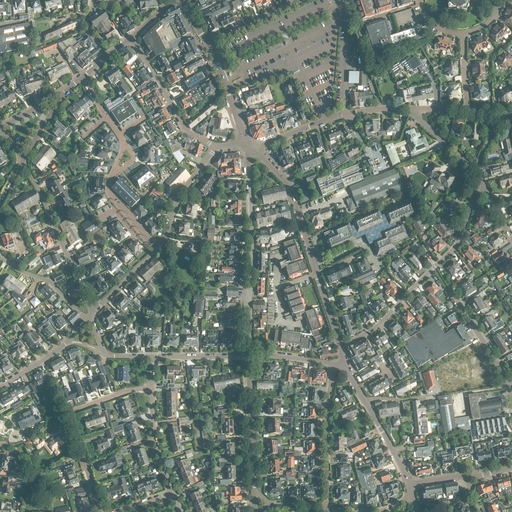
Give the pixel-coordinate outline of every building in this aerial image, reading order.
[(32,9),(33,9),(34,11),(41,10),(40,7),(41,7),(38,0),(35,0),(30,1),(32,9)] [(56,16),(56,13),(52,0),(43,0),(46,10),(52,8),(54,17),(56,16)] [(60,0),(52,0),(56,13),(58,13),(57,7),(62,6),(60,0)] [(122,0),(124,3),(125,4),(133,3),(133,4),(135,4),(137,3),(137,10),(141,9),(141,13),(146,12),(146,10),(147,10),(146,0),(122,0)] [(146,0),(147,10),(157,8),(157,2),(158,1),(159,0),(146,0)] [(206,0),(197,5),(200,11),(202,10),(216,2),(214,0),(206,0)] [(227,1),(231,10),(232,12),(237,10),(237,8),(241,6),(238,0),(234,0),(232,1),(230,0),(229,0),(227,1)] [(354,0),(358,9),(362,20),(365,19),(368,18),(383,13),(391,11),(391,10),(397,9),(396,0),(354,0)] [(396,0),(397,9),(408,6),(408,0),(396,0)] [(447,0),(448,10),(454,10),(455,10),(457,10),(459,10),(461,11),(466,12),(470,0),(447,0)] [(17,14),(17,11),(25,10),(24,1),(19,2),(15,2),(16,5),(13,6),(14,14),(17,14)] [(208,10),(203,13),(207,21),(216,17),(229,11),(231,10),(227,1),(225,2),(221,4),(220,5),(208,10)] [(9,4),(3,5),(3,13),(6,13),(7,16),(11,15),(11,7),(10,7),(9,4)] [(167,14),(163,17),(165,22),(170,20),(181,15),(177,7),(166,13),(167,14)] [(413,9),(389,17),(390,22),(414,14),(416,18),(419,16),(418,12),(414,13),(413,9)] [(108,19),(103,11),(92,18),(90,20),(89,20),(95,28),(96,28),(104,39),(106,38),(109,42),(111,41),(112,41),(118,37),(106,20),(108,19)] [(119,23),(122,28),(119,30),(123,37),(124,36),(126,34),(127,35),(134,30),(133,28),(136,26),(128,12),(123,16),(121,12),(118,13),(120,16),(115,20),(115,21),(116,23),(117,24),(119,23)] [(511,15),(505,12),(503,16),(506,19),(505,22),(511,25),(511,15)] [(229,15),(225,17),(226,18),(229,25),(235,22),(235,20),(234,19),(232,16),(232,15),(231,16),(229,16),(229,15)] [(175,19),(178,25),(184,22),(181,16),(175,19)] [(225,16),(218,19),(219,21),(220,21),(221,24),(219,25),(221,28),(223,27),(223,28),(229,25),(226,18),(225,17),(225,16)] [(216,17),(207,21),(209,27),(211,31),(212,33),(219,30),(219,29),(220,29),(218,25),(217,23),(218,22),(216,17)] [(79,19),(60,28),(62,33),(81,25),(79,19)] [(145,39),(140,42),(147,55),(150,53),(153,59),(172,49),(173,51),(182,46),(181,45),(184,44),(184,43),(193,39),(190,34),(190,33),(183,36),(178,25),(175,19),(166,24),(163,20),(161,22),(159,20),(143,36),(145,39)] [(364,29),(365,31),(373,54),(374,55),(394,49),(394,47),(419,39),(417,33),(426,26),(422,21),(415,28),(390,35),(386,21),(384,20),(366,26),(365,29),(364,29)] [(183,36),(190,33),(186,25),(184,22),(178,25),(183,36)] [(0,29),(0,41),(31,35),(29,23),(0,29)] [(501,26),(497,25),(494,28),(504,37),(507,34),(509,35),(511,33),(509,30),(503,24),(501,26)] [(45,41),(62,33),(60,28),(42,36),(45,41)] [(500,40),(504,37),(494,28),(491,31),(493,34),(490,37),(496,43),(499,44),(501,43),(500,40)] [(31,40),(31,35),(0,41),(0,51),(1,54),(32,47),(31,40)] [(71,36),(56,42),(58,48),(64,54),(72,47),(72,46),(77,42),(72,37),(71,36)] [(89,54),(94,60),(102,54),(88,37),(81,42),(84,47),(87,44),(91,49),(88,51),(87,51),(89,54)] [(438,48),(443,49),(446,38),(442,37),(440,40),(437,38),(434,46),(434,50),(436,50),(438,48)] [(488,38),(485,39),(483,37),(478,38),(483,50),(487,48),(489,51),(491,50),(491,46),(488,38)] [(451,39),(446,38),(443,49),(447,51),(447,54),(449,55),(451,53),(454,44),(451,43),(451,39)] [(479,51),(483,50),(478,38),(474,40),(474,43),(471,44),(474,52),(476,55),(479,54),(479,51)] [(175,54),(195,44),(196,44),(193,39),(184,43),(184,44),(181,45),(182,46),(173,51),(175,54)] [(42,47),(44,53),(55,48),(55,49),(58,48),(56,42),(46,46),(46,45),(42,47)] [(72,46),(72,47),(87,66),(93,61),(88,55),(89,54),(87,51),(88,51),(87,50),(82,54),(78,50),(80,48),(78,46),(80,45),(77,42),(72,46)] [(195,44),(175,54),(177,59),(179,58),(197,50),(195,44)] [(25,56),(28,56),(28,58),(36,56),(35,54),(43,52),(41,47),(34,49),(27,50),(23,51),(25,56)] [(64,54),(64,55),(69,63),(75,58),(83,69),(87,66),(72,47),(64,54)] [(126,64),(128,67),(123,70),(128,77),(133,73),(129,67),(129,66),(131,68),(133,66),(135,64),(134,62),(135,61),(136,60),(139,65),(142,64),(139,58),(137,59),(135,56),(136,56),(128,48),(123,52),(124,53),(119,57),(126,64)] [(184,65),(186,64),(201,56),(197,50),(179,58),(183,65),(184,65)] [(502,58),(500,58),(496,63),(499,69),(506,70),(510,65),(509,63),(511,59),(505,54),(502,58)] [(156,61),(160,67),(168,62),(166,59),(165,59),(164,56),(156,61)] [(184,76),(186,79),(198,71),(197,69),(204,65),(203,63),(201,59),(202,58),(201,57),(180,69),(184,76)] [(394,65),(390,68),(395,76),(398,74),(398,73),(401,71),(398,67),(401,64),(403,67),(404,66),(407,70),(410,68),(413,71),(418,68),(421,73),(424,72),(425,74),(428,71),(425,66),(426,65),(424,62),(427,61),(425,59),(421,61),(421,60),(418,61),(416,57),(411,60),(410,57),(400,64),(399,63),(394,66),(394,65)] [(160,70),(161,71),(163,74),(171,69),(170,67),(172,66),(175,72),(182,68),(178,61),(171,65),(169,66),(170,65),(168,62),(160,67),(159,67),(159,68),(159,69),(160,70)] [(446,62),(447,67),(445,68),(445,74),(451,77),(457,74),(457,68),(455,67),(455,62),(446,62)] [(471,68),(472,72),(485,71),(484,66),(486,66),(486,62),(484,62),(475,62),(475,66),(471,68)] [(64,63),(56,68),(60,77),(69,72),(64,63)] [(56,79),(60,77),(56,68),(52,70),(51,67),(45,70),(46,73),(51,82),(57,80),(56,79)] [(112,85),(120,97),(122,99),(129,95),(131,93),(121,78),(122,78),(115,68),(105,75),(111,85),(112,85)] [(183,80),(180,82),(187,93),(189,92),(190,91),(211,79),(205,68),(198,71),(186,79),(183,80)] [(135,76),(134,76),(137,80),(137,81),(138,80),(145,76),(143,72),(142,73),(141,71),(134,75),(135,76)] [(476,77),(476,80),(476,81),(485,80),(487,79),(487,76),(485,75),(485,71),(472,72),(472,76),(476,77)] [(8,73),(4,75),(8,84),(10,83),(11,82),(13,81),(8,73)] [(37,74),(38,77),(39,80),(42,88),(46,87),(42,76),(41,77),(40,73),(37,74)] [(166,80),(167,83),(172,80),(180,76),(180,75),(179,73),(175,76),(174,74),(165,79),(166,80)] [(349,73),(349,85),(358,85),(358,87),(365,87),(366,73),(358,73),(349,73)] [(30,89),(31,92),(42,88),(39,80),(38,77),(33,79),(32,75),(28,77),(29,80),(28,80),(26,81),(26,82),(28,89),(29,89),(30,89)] [(145,76),(137,81),(142,89),(146,86),(144,84),(147,82),(146,80),(147,80),(145,76)] [(178,82),(182,80),(180,76),(172,80),(167,83),(170,87),(178,82)] [(407,82),(406,78),(395,82),(397,86),(407,82)] [(211,79),(190,91),(193,97),(196,95),(214,86),(212,82),(213,81),(212,79),(211,79)] [(20,95),(23,94),(24,97),(32,94),(31,92),(30,89),(29,89),(28,89),(26,82),(26,81),(19,83),(21,91),(18,92),(19,94),(20,94),(20,95)] [(147,87),(150,93),(158,88),(155,83),(150,86),(148,87),(147,86),(147,87)] [(475,91),(474,93),(475,99),(481,101),(487,97),(486,93),(486,91),(484,90),(483,86),(488,85),(487,83),(484,83),(478,84),(479,86),(475,86),(475,90),(475,91)] [(290,103),(296,101),(291,84),(284,86),(286,95),(288,94),(290,103)] [(244,94),(248,107),(257,104),(259,109),(265,107),(274,103),(273,100),(268,85),(260,87),(253,89),(250,90),(250,92),(244,94)] [(457,85),(444,87),(445,91),(448,91),(449,97),(450,96),(450,97),(451,97),(452,98),(458,97),(457,96),(461,95),(460,89),(457,89),(457,85)] [(5,86),(2,88),(4,92),(10,103),(16,100),(12,93),(9,94),(7,92),(8,91),(5,86)] [(196,95),(200,103),(210,97),(214,95),(215,95),(219,93),(217,90),(217,91),(214,86),(196,95)] [(411,96),(412,102),(434,97),(431,86),(417,89),(418,94),(411,96)] [(137,97),(141,95),(142,97),(150,93),(147,87),(143,89),(139,91),(138,92),(136,93),(135,94),(136,96),(137,97)] [(400,93),(398,93),(400,102),(401,101),(402,104),(412,102),(411,96),(409,88),(406,89),(405,91),(406,91),(403,92),(402,91),(400,92),(400,93)] [(498,94),(499,101),(505,104),(510,101),(509,99),(511,97),(511,93),(509,89),(505,92),(503,91),(498,94)] [(148,106),(151,104),(156,102),(161,98),(157,91),(152,95),(153,97),(146,102),(148,106)] [(0,94),(0,96),(0,97),(5,106),(10,103),(4,92),(0,94)] [(358,97),(361,97),(362,102),(373,101),(372,92),(350,95),(351,101),(359,101),(358,97)] [(88,95),(77,103),(81,107),(82,107),(88,114),(90,112),(88,109),(90,108),(95,104),(88,95)] [(129,95),(122,99),(120,97),(111,103),(108,99),(107,99),(105,96),(101,99),(102,102),(102,103),(109,113),(111,112),(128,101),(131,99),(129,95)] [(184,98),(178,101),(181,106),(193,98),(192,96),(190,97),(189,97),(188,95),(184,98)] [(193,98),(181,106),(183,110),(189,107),(188,104),(191,103),(193,107),(200,103),(196,95),(193,97),(194,98),(193,98)] [(351,101),(352,108),(360,107),(359,103),(362,102),(361,97),(358,97),(359,101),(351,101)] [(156,102),(151,104),(154,109),(159,107),(160,109),(165,105),(161,98),(156,102)] [(128,101),(111,112),(117,122),(115,123),(117,126),(119,124),(119,125),(137,114),(128,101)] [(86,119),(87,118),(90,115),(88,114),(82,107),(81,107),(77,103),(76,104),(75,103),(68,110),(77,121),(83,115),(86,119)] [(204,119),(217,108),(213,103),(200,114),(204,119)] [(265,107),(267,113),(271,112),(272,113),(277,112),(276,111),(277,111),(275,106),(274,103),(265,107)] [(159,116),(161,119),(168,114),(165,109),(154,115),(155,118),(159,116)] [(281,111),(283,116),(284,119),(288,128),(292,126),(292,125),(293,124),(290,118),(289,119),(289,117),(288,114),(287,114),(285,109),(284,109),(281,111)] [(246,115),(247,121),(265,115),(264,114),(263,110),(259,111),(259,110),(255,111),(255,112),(254,112),(255,112),(246,115)] [(247,121),(249,126),(251,125),(268,120),(269,121),(271,120),(273,119),(274,119),(273,118),(272,113),(271,112),(267,113),(264,114),(265,115),(247,121)] [(213,126),(212,135),(227,138),(228,130),(225,129),(226,121),(221,120),(222,114),(216,113),(216,119),(211,118),(209,127),(212,127),(213,126)] [(160,126),(171,120),(168,114),(161,119),(162,121),(158,123),(160,126)] [(191,129),(204,119),(200,114),(187,124),(191,129)] [(284,129),(288,128),(284,119),(281,121),(281,122),(279,123),(282,129),(283,128),(284,129)] [(195,131),(196,132),(203,136),(203,135),(204,136),(206,134),(204,133),(205,131),(203,130),(204,129),(209,125),(205,121),(200,125),(198,127),(198,128),(197,129),(196,128),(195,131)] [(387,130),(383,130),(383,136),(386,136),(386,133),(386,134),(390,134),(390,133),(392,133),(393,123),(391,122),(391,121),(387,121),(387,130)] [(68,127),(66,130),(58,122),(54,126),(55,127),(51,132),(58,138),(58,137),(60,140),(63,136),(66,139),(72,132),(68,127)] [(453,122),(452,131),(452,133),(460,135),(460,132),(461,132),(462,130),(462,128),(463,125),(463,124),(453,122)] [(163,133),(167,140),(169,138),(168,136),(171,135),(176,132),(177,131),(175,127),(174,128),(171,123),(166,126),(168,130),(166,132),(163,133)] [(366,134),(372,133),(371,123),(363,124),(364,129),(365,129),(366,134)] [(373,123),(371,123),(372,133),(378,133),(378,136),(383,136),(383,130),(378,130),(378,123),(373,123)] [(78,130),(73,125),(69,128),(74,134),(78,130)] [(265,125),(250,129),(252,135),(266,131),(265,125)] [(463,125),(462,128),(467,130),(471,130),(470,139),(470,140),(477,140),(478,126),(471,126),(471,127),(468,126),(466,126),(463,125)] [(339,131),(341,136),(341,137),(345,136),(346,138),(351,135),(346,127),(342,130),(339,131)] [(135,139),(136,140),(144,135),(143,134),(139,128),(135,131),(136,132),(132,135),(133,136),(132,136),(134,139),(135,139)] [(257,139),(257,140),(266,137),(266,136),(273,134),(271,130),(267,132),(266,131),(252,135),(253,138),(255,138),(257,139)] [(101,136),(102,136),(103,137),(112,143),(112,142),(113,140),(115,138),(113,136),(113,135),(109,133),(109,134),(105,131),(101,136)] [(413,131),(412,132),(412,131),(411,132),(412,132),(408,133),(407,133),(407,134),(406,134),(409,140),(392,147),(392,145),(386,147),(393,166),(400,164),(394,149),(410,143),(413,152),(411,153),(413,159),(426,154),(424,149),(427,147),(427,146),(427,145),(427,146),(425,141),(425,140),(425,141),(424,138),(420,140),(419,137),(420,137),(419,134),(415,135),(413,131)] [(330,152),(339,147),(338,144),(332,147),(331,145),(332,145),(331,142),(336,140),(336,138),(335,138),(333,132),(327,134),(330,142),(326,143),(327,146),(329,152),(330,152)] [(146,133),(143,134),(144,135),(136,140),(136,141),(136,142),(139,147),(150,140),(146,133)] [(110,149),(112,146),(113,144),(112,142),(112,143),(103,137),(100,142),(103,144),(102,145),(106,147),(107,147),(110,149)] [(316,150),(317,153),(321,152),(321,151),(324,149),(323,148),(320,137),(314,140),(316,145),(314,145),(316,150)] [(55,140),(51,144),(59,151),(62,146),(55,140)] [(502,142),(505,155),(504,155),(505,161),(509,161),(511,159),(511,152),(509,140),(502,142)] [(307,142),(302,144),(305,150),(307,149),(309,153),(311,152),(313,156),(316,155),(313,147),(310,148),(307,142)] [(168,148),(171,153),(172,154),(179,151),(182,150),(182,149),(180,143),(179,143),(176,144),(174,145),(169,148),(168,148)] [(187,143),(185,149),(195,151),(196,146),(187,143)] [(301,155),(298,156),(300,161),(303,160),(301,156),(303,155),(302,152),(305,150),(302,144),(297,146),(301,155)] [(197,145),(196,146),(195,151),(194,156),(200,157),(202,147),(197,145)] [(45,147),(38,155),(48,164),(56,154),(48,147),(45,147)] [(144,156),(144,157),(156,157),(158,157),(158,150),(153,150),(153,147),(147,147),(147,149),(144,149),(144,154),(144,156)] [(359,153),(355,147),(346,151),(350,158),(359,153)] [(105,159),(106,158),(109,159),(111,152),(100,149),(96,148),(94,155),(98,156),(98,157),(105,159)] [(278,154),(277,155),(277,156),(277,157),(280,163),(281,163),(293,158),(295,157),(294,154),(291,148),(288,150),(278,154)] [(179,151),(172,154),(173,155),(176,159),(179,164),(184,158),(179,151)] [(325,155),(323,156),(330,175),(338,171),(350,163),(344,153),(334,159),(333,159),(330,153),(329,152),(325,153),(325,155)] [(308,158),(312,168),(321,164),(317,154),(316,155),(313,156),(308,158)] [(46,167),(48,164),(38,155),(32,163),(41,172),(45,167),(46,167)] [(223,164),(221,164),(221,166),(239,164),(238,155),(228,156),(228,160),(223,161),(223,164)] [(221,164),(223,164),(223,161),(228,160),(228,156),(219,157),(219,158),(218,158),(213,165),(218,169),(221,164)] [(294,165),(293,163),(292,162),(294,161),(293,158),(281,163),(284,169),(294,165)] [(303,172),(312,168),(308,158),(303,160),(300,161),(298,162),(303,172)] [(367,167),(370,165),(372,171),(369,173),(371,177),(373,176),(378,174),(375,168),(376,168),(375,166),(372,160),(368,162),(367,161),(365,162),(367,167)] [(50,167),(53,170),(58,165),(55,162),(50,167)] [(107,171),(107,166),(105,166),(103,166),(103,163),(94,163),(94,164),(94,171),(94,172),(103,172),(103,173),(104,173),(104,172),(107,172),(107,171)] [(430,190),(434,185),(435,185),(442,175),(437,172),(440,168),(433,164),(426,175),(429,176),(429,178),(431,179),(433,179),(434,179),(431,184),(429,183),(425,189),(429,192),(430,190)] [(492,176),(506,172),(505,169),(509,169),(508,165),(500,167),(490,170),(492,176)] [(359,171),(357,166),(339,173),(338,172),(339,174),(332,176),(332,175),(331,175),(332,176),(328,177),(329,178),(321,181),(320,180),(316,181),(322,197),(326,195),(326,193),(334,190),(334,191),(337,190),(338,191),(338,190),(344,187),(344,188),(345,188),(344,187),(363,180),(361,175),(363,174),(361,170),(359,171)] [(58,176),(65,170),(63,167),(55,172),(58,176)] [(147,167),(142,171),(146,176),(151,172),(147,167)] [(190,176),(181,167),(174,175),(182,182),(183,181),(185,182),(190,176)] [(55,168),(54,169),(53,170),(47,174),(49,177),(57,171),(55,168)] [(403,180),(407,178),(403,169),(402,169),(401,168),(399,169),(399,170),(403,180)] [(224,178),(224,176),(232,175),(233,176),(234,175),(235,175),(240,174),(240,170),(221,172),(220,172),(217,172),(218,177),(219,178),(224,178)] [(396,170),(373,179),(381,199),(404,190),(396,170)] [(138,175),(137,176),(140,180),(146,176),(142,171),(141,172),(138,175)] [(146,176),(150,181),(155,176),(151,172),(146,176)] [(314,173),(305,177),(307,183),(317,179),(314,173)] [(445,177),(442,175),(435,185),(434,186),(432,189),(435,191),(437,188),(439,189),(442,184),(442,186),(444,187),(445,186),(448,188),(454,178),(448,173),(445,177)] [(174,191),(182,182),(174,175),(166,183),(174,191)] [(209,175),(205,180),(212,185),(216,180),(209,175)] [(507,188),(511,186),(511,175),(499,179),(501,187),(506,185),(507,188)] [(137,176),(131,180),(135,185),(140,180),(137,176)] [(146,176),(140,180),(144,185),(145,184),(149,181),(150,181),(146,176)] [(92,178),(92,185),(102,185),(102,184),(103,184),(103,178),(94,177),(94,178),(92,178)] [(49,188),(51,192),(61,187),(59,183),(62,182),(60,179),(47,186),(48,189),(49,188)] [(201,185),(208,190),(212,185),(205,180),(205,179),(201,185)] [(350,212),(358,209),(357,208),(381,199),(373,179),(349,188),(353,198),(346,201),(350,212)] [(135,185),(139,189),(144,185),(140,180),(135,185)] [(118,186),(122,190),(126,186),(122,182),(120,184),(118,186)] [(240,182),(228,182),(228,189),(233,189),(233,192),(239,193),(239,190),(240,190),(240,182)] [(102,186),(102,185),(92,185),(89,185),(89,192),(89,195),(94,196),(94,193),(97,193),(97,191),(102,191),(102,190),(103,190),(103,186),(102,186)] [(204,195),(208,190),(201,185),(197,190),(204,195)] [(114,190),(118,194),(122,190),(118,186),(116,188),(114,190)] [(122,190),(126,194),(130,190),(126,186),(122,190)] [(59,195),(60,198),(68,194),(66,191),(64,192),(61,187),(51,192),(53,195),(52,195),(53,198),(59,195)] [(283,187),(261,192),(264,204),(272,203),(273,202),(287,198),(283,187)] [(155,188),(152,192),(155,194),(161,197),(163,193),(155,188)] [(35,190),(11,203),(18,214),(26,210),(26,209),(41,199),(35,190)] [(118,194),(122,198),(126,194),(122,190),(118,194)] [(126,194),(130,198),(134,194),(130,190),(126,194)] [(58,206),(60,209),(70,204),(68,201),(71,199),(69,195),(68,195),(68,194),(60,198),(61,201),(56,204),(57,206),(58,206)] [(122,198),(126,202),(130,198),(126,194),(122,198)] [(130,198),(134,202),(136,200),(138,198),(134,194),(130,198)] [(144,204),(146,207),(148,204),(153,196),(150,194),(144,204)] [(104,206),(104,205),(103,203),(105,202),(106,202),(103,197),(100,199),(100,198),(97,200),(96,197),(93,199),(94,202),(93,202),(92,203),(94,206),(95,209),(96,210),(99,208),(104,206)] [(168,202),(156,197),(153,204),(165,208),(168,202)] [(126,202),(130,206),(132,204),(134,202),(130,198),(126,202)] [(395,224),(418,214),(412,200),(383,212),(384,215),(382,216),(378,209),(370,212),(371,214),(359,219),(359,217),(352,221),(354,226),(351,228),(349,224),(331,232),(332,235),(322,239),(325,245),(326,244),(330,251),(356,240),(365,236),(369,246),(373,244),(376,250),(374,250),(377,257),(395,249),(393,244),(408,238),(402,224),(396,226),(395,224)] [(231,205),(231,210),(241,210),(241,202),(235,202),(235,205),(233,205),(231,205)] [(72,208),(70,204),(60,209),(62,213),(61,213),(62,216),(76,209),(74,206),(72,208)] [(454,204),(446,205),(447,216),(454,216),(454,204)] [(280,208),(255,214),(256,221),(258,228),(267,226),(267,225),(272,224),(272,225),(278,223),(278,222),(279,222),(283,221),(283,222),(291,220),(288,206),(279,208),(280,208)] [(135,213),(137,215),(137,214),(139,216),(140,218),(143,216),(144,217),(146,214),(140,207),(135,211),(136,212),(135,213)] [(310,216),(309,217),(310,218),(311,219),(311,220),(330,213),(329,209),(319,212),(318,212),(309,215),(310,216)] [(425,213),(427,215),(426,215),(429,218),(434,214),(432,211),(431,211),(430,210),(425,213)] [(484,224),(489,222),(488,221),(487,218),(484,212),(481,211),(479,212),(477,218),(481,219),(484,224)] [(331,216),(330,213),(311,220),(311,221),(311,223),(312,223),(312,224),(322,220),(321,220),(331,216)] [(147,226),(148,227),(156,221),(156,220),(151,215),(147,218),(148,219),(144,222),(145,223),(144,223),(147,227),(147,226)] [(81,226),(89,237),(90,236),(100,230),(99,228),(94,221),(91,216),(89,218),(90,220),(81,226)] [(227,220),(227,225),(241,226),(241,217),(234,217),(234,220),(227,220)] [(421,218),(413,222),(420,234),(425,231),(421,224),(423,223),(421,218)] [(484,224),(481,219),(477,218),(475,225),(480,227),(482,228),(485,227),(484,224)] [(60,226),(66,236),(76,230),(70,220),(60,226)] [(156,226),(159,225),(156,221),(148,227),(149,229),(152,234),(159,230),(156,226)] [(440,222),(435,226),(444,237),(454,234),(451,228),(446,230),(440,222)] [(109,228),(114,235),(122,229),(123,229),(122,228),(121,227),(118,223),(117,223),(115,225),(114,224),(109,228)] [(30,228),(33,235),(42,231),(41,228),(42,228),(40,224),(30,228)] [(437,232),(436,233),(440,238),(443,236),(441,234),(438,231),(438,230),(435,226),(433,227),(437,232)] [(267,232),(257,232),(257,236),(256,236),(256,240),(257,240),(257,244),(266,244),(266,245),(277,244),(276,242),(285,239),(284,236),(285,235),(283,231),(282,231),(281,228),(272,231),(271,230),(267,230),(267,232)] [(126,234),(123,231),(122,230),(122,229),(114,235),(116,237),(115,238),(116,238),(118,241),(119,240),(120,242),(125,238),(123,236),(126,234)] [(76,230),(66,236),(72,246),(82,240),(76,230)] [(77,257),(79,261),(93,255),(92,253),(97,250),(95,245),(104,242),(102,230),(100,231),(91,238),(91,239),(94,245),(84,249),(86,252),(82,254),(83,254),(77,257)] [(39,242),(50,237),(49,233),(41,236),(40,233),(36,235),(39,242)] [(5,248),(6,248),(6,249),(8,249),(8,250),(16,247),(13,239),(12,234),(1,237),(5,248)] [(487,241),(489,240),(492,244),(500,239),(497,235),(493,238),(492,237),(489,239),(488,236),(485,238),(487,241)] [(42,246),(44,251),(54,246),(50,237),(39,242),(41,247),(42,246)] [(440,253),(443,250),(433,240),(431,238),(429,240),(431,241),(428,244),(435,251),(437,250),(439,252),(440,253)] [(435,238),(433,240),(443,250),(446,248),(445,246),(443,244),(444,243),(440,239),(438,241),(435,238)] [(491,251),(494,248),(495,249),(499,246),(498,246),(503,243),(500,239),(492,244),(488,247),(491,251)] [(184,254),(187,255),(189,256),(190,255),(192,256),(192,257),(193,257),(194,258),(195,257),(195,256),(196,257),(197,252),(196,251),(196,249),(202,250),(203,242),(195,240),(194,246),(189,245),(188,248),(185,247),(184,254)] [(295,240),(286,244),(283,244),(284,248),(286,248),(291,263),(302,260),(295,240)] [(129,248),(135,254),(138,251),(142,247),(139,245),(136,242),(133,244),(133,245),(131,243),(128,246),(130,248),(129,248)] [(418,249),(414,242),(409,247),(411,248),(412,247),(415,252),(418,249)] [(470,247),(467,250),(475,259),(478,263),(481,260),(478,256),(470,247)] [(121,258),(127,264),(130,262),(130,261),(129,260),(133,257),(133,256),(127,251),(128,251),(127,250),(125,249),(124,250),(121,253),(122,255),(123,256),(121,258)] [(466,256),(469,260),(467,261),(469,263),(466,266),(471,272),(472,271),(474,269),(471,265),(472,263),(471,262),(475,259),(467,250),(461,254),(464,258),(466,256)] [(498,261),(499,261),(501,263),(502,262),(509,258),(507,254),(505,255),(504,253),(498,257),(497,256),(492,259),(493,260),(492,260),(495,263),(498,261)] [(59,255),(46,261),(48,265),(61,259),(59,255)] [(79,261),(81,266),(86,263),(87,264),(91,263),(90,261),(94,259),(93,255),(79,261)] [(258,255),(258,263),(265,263),(265,261),(267,261),(267,259),(265,259),(265,255),(258,255)] [(413,256),(409,259),(419,271),(421,269),(420,267),(422,265),(415,258),(413,256)] [(30,268),(39,260),(40,260),(38,257),(28,265),(30,268)] [(395,262),(393,263),(409,280),(412,277),(408,272),(410,270),(407,266),(403,269),(400,265),(404,262),(399,257),(395,262)] [(499,268),(501,271),(511,265),(511,263),(511,260),(510,258),(509,258),(502,262),(504,265),(499,268)] [(48,265),(49,268),(55,266),(55,267),(62,264),(61,259),(48,265)] [(107,265),(106,266),(111,272),(120,264),(117,260),(116,261),(114,259),(110,262),(110,263),(108,260),(105,263),(107,265)] [(155,259),(147,266),(155,275),(163,267),(155,259)] [(359,275),(356,276),(359,282),(374,275),(372,270),(371,270),(367,261),(367,260),(355,266),(359,274),(359,275)] [(285,269),(286,272),(289,279),(308,272),(304,261),(289,267),(287,262),(285,262),(283,263),(281,264),(279,264),(281,270),(285,269)] [(455,262),(451,266),(458,275),(462,271),(461,269),(455,262)] [(265,267),(267,267),(267,266),(265,266),(265,263),(258,263),(258,272),(265,272),(265,267)] [(390,265),(396,272),(394,274),(396,276),(397,274),(405,283),(409,280),(393,263),(390,265)] [(90,267),(86,270),(87,272),(86,272),(89,278),(95,275),(94,274),(99,272),(96,266),(95,264),(90,266),(90,267)] [(351,275),(346,264),(336,268),(337,270),(340,279),(351,275)] [(462,268),(465,271),(468,274),(471,272),(466,266),(465,265),(462,268)] [(139,273),(146,282),(143,285),(145,286),(146,286),(151,282),(151,281),(151,279),(150,279),(155,275),(147,266),(139,273)] [(452,276),(453,276),(458,281),(461,279),(458,275),(451,266),(447,269),(452,276)] [(336,268),(325,273),(330,284),(340,279),(337,270),(336,268)] [(234,276),(224,276),(218,275),(217,284),(227,285),(227,282),(234,283),(234,276)] [(370,285),(377,282),(376,279),(375,279),(374,275),(359,282),(363,291),(372,288),(370,285)] [(10,276),(2,286),(14,295),(13,295),(15,296),(14,298),(21,309),(27,305),(24,302),(26,299),(21,295),(26,288),(10,276)] [(93,288),(94,288),(103,283),(100,276),(95,278),(96,279),(94,280),(90,282),(93,288)] [(350,286),(359,282),(356,276),(347,280),(350,286)] [(380,276),(376,279),(377,282),(378,284),(380,282),(382,284),(382,285),(384,288),(387,290),(384,293),(387,296),(390,294),(393,297),(396,294),(385,282),(385,281),(383,279),(380,276)] [(385,282),(396,294),(399,291),(388,279),(385,281),(385,282)] [(459,285),(463,291),(471,285),(469,282),(471,281),(469,279),(459,285)] [(152,284),(151,282),(146,286),(154,294),(155,293),(155,292),(155,290),(155,289),(155,288),(154,286),(154,285),(152,284)] [(103,283),(94,288),(97,296),(104,292),(104,291),(107,290),(104,283),(103,283)] [(143,288),(145,286),(143,285),(142,283),(140,285),(137,283),(136,285),(134,285),(133,286),(133,287),(140,294),(141,295),(145,291),(143,288)] [(434,283),(430,287),(436,293),(440,290),(434,283)] [(473,288),(471,285),(463,291),(467,296),(476,290),(475,287),(473,288)] [(41,291),(49,300),(55,294),(47,286),(41,291)] [(74,297),(81,293),(77,286),(72,289),(72,288),(66,291),(67,292),(66,292),(70,298),(74,297)] [(295,315),(296,318),(297,320),(298,319),(300,318),(302,318),(304,317),(303,314),(305,314),(316,345),(327,341),(316,310),(305,313),(305,312),(304,311),(295,286),(283,290),(285,294),(286,294),(294,315),(295,315)] [(129,292),(136,298),(134,300),(135,302),(136,303),(141,308),(142,306),(140,303),(141,303),(136,298),(137,297),(138,297),(140,294),(133,287),(133,288),(132,287),(130,289),(131,290),(129,292)] [(428,297),(434,305),(439,301),(434,295),(436,293),(430,287),(426,290),(430,295),(428,297)] [(227,288),(227,297),(238,297),(238,289),(227,288)] [(371,289),(364,292),(364,293),(366,300),(367,300),(368,304),(369,305),(371,304),(370,303),(371,303),(369,299),(368,295),(369,294),(373,293),(372,291),(371,289)] [(364,306),(365,306),(368,304),(367,300),(366,300),(364,293),(360,294),(364,306)] [(375,301),(375,302),(382,310),(382,309),(383,309),(384,309),(384,307),(385,307),(384,306),(381,301),(385,298),(382,294),(381,293),(377,297),(378,298),(378,299),(376,300),(375,301)] [(470,303),(473,308),(483,302),(482,299),(484,298),(481,293),(475,296),(476,299),(470,303)] [(134,305),(136,303),(135,302),(130,297),(128,300),(125,296),(123,298),(121,298),(120,299),(120,300),(120,301),(127,308),(129,305),(132,307),(133,306),(134,305)] [(203,316),(203,307),(204,297),(194,296),(193,306),(193,311),(194,311),(193,315),(203,316)] [(350,308),(351,312),(355,311),(354,308),(353,308),(351,300),(354,299),(353,297),(350,298),(350,297),(347,298),(339,301),(339,302),(339,304),(340,304),(342,311),(350,308)] [(421,297),(417,301),(423,308),(431,317),(432,318),(435,315),(434,314),(435,313),(430,307),(427,310),(424,306),(427,304),(421,297)] [(221,302),(220,306),(221,307),(222,307),(222,308),(235,309),(236,301),(230,301),(231,298),(225,298),(224,301),(223,301),(222,301),(221,301),(221,302)] [(121,312),(123,310),(124,310),(127,308),(120,301),(119,301),(118,301),(117,302),(117,304),(115,306),(121,312)] [(419,311),(423,308),(417,301),(413,304),(419,311)] [(473,308),(477,314),(483,310),(485,313),(486,312),(487,313),(489,311),(488,310),(491,309),(486,301),(483,302),(473,308)] [(381,310),(382,310),(375,302),(373,304),(373,303),(371,305),(376,312),(377,312),(378,313),(379,312),(380,312),(381,312),(381,310)] [(66,316),(69,319),(68,320),(73,326),(77,323),(66,311),(64,309),(61,311),(66,316)] [(69,309),(66,311),(77,323),(81,320),(75,313),(74,314),(69,309)] [(364,313),(369,321),(370,321),(371,321),(372,321),(372,320),(373,319),(372,318),(373,318),(370,313),(368,310),(367,310),(367,309),(366,310),(366,311),(365,312),(366,312),(364,313)] [(59,311),(57,313),(54,315),(55,317),(64,327),(67,325),(61,317),(63,315),(59,311)] [(344,328),(346,333),(352,331),(349,321),(352,321),(353,319),(352,317),(357,316),(355,311),(351,312),(350,312),(351,315),(341,318),(344,328)] [(481,321),(485,327),(495,321),(493,318),(496,316),(492,311),(486,315),(488,318),(481,321)] [(104,317),(103,320),(114,322),(114,319),(116,318),(110,312),(105,317),(104,317)] [(122,312),(120,315),(123,318),(128,322),(131,320),(122,312)] [(408,319),(408,320),(413,326),(417,323),(414,319),(408,312),(404,315),(408,319)] [(368,322),(369,321),(364,313),(362,314),(361,314),(359,315),(361,318),(364,323),(365,324),(366,323),(367,324),(368,323),(368,322)] [(455,314),(444,320),(448,327),(459,320),(455,314)] [(413,326),(408,320),(408,319),(404,315),(401,318),(407,325),(411,330),(414,327),(413,326)] [(423,322),(418,315),(415,318),(421,324),(423,322)] [(259,321),(254,321),(254,327),(257,327),(258,329),(264,329),(264,322),(267,322),(266,316),(262,317),(259,317),(259,321)] [(55,317),(53,318),(54,320),(55,319),(57,321),(54,323),(60,330),(64,327),(55,317)] [(42,324),(52,337),(56,334),(49,325),(50,324),(47,320),(47,319),(46,319),(45,318),(44,319),(42,321),(41,322),(41,323),(42,324)] [(114,326),(113,324),(114,322),(103,320),(103,323),(104,323),(107,329),(114,326)] [(402,343),(403,343),(406,349),(408,351),(418,368),(432,359),(434,363),(437,361),(448,354),(449,355),(472,344),(469,340),(470,339),(465,331),(463,328),(461,324),(445,335),(439,327),(436,321),(419,332),(411,338),(406,341),(402,343)] [(485,327),(488,333),(494,329),(496,331),(505,326),(501,321),(497,323),(495,321),(485,327)] [(395,322),(392,325),(403,338),(406,341),(411,338),(405,331),(403,333),(399,330),(401,328),(395,322)] [(40,332),(42,330),(43,331),(43,332),(49,339),(52,337),(42,324),(37,328),(40,332)] [(392,325),(388,327),(402,343),(406,341),(403,338),(392,325)] [(156,329),(151,329),(151,331),(151,332),(153,332),(154,332),(154,335),(153,335),(153,346),(159,346),(159,339),(161,339),(161,334),(157,334),(157,332),(156,332),(156,329)] [(182,335),(184,335),(184,346),(189,346),(189,347),(191,347),(191,337),(192,335),(187,335),(187,331),(186,331),(186,329),(182,329),(182,335)] [(144,331),(144,340),(146,340),(146,346),(153,346),(153,335),(153,332),(151,332),(151,331),(144,331)] [(275,331),(273,344),(300,347),(299,350),(310,351),(311,340),(301,338),(302,336),(279,333),(279,331),(275,331)] [(383,332),(377,336),(383,343),(388,340),(383,332)] [(33,342),(32,342),(37,348),(40,346),(30,333),(27,335),(33,342)] [(110,339),(112,345),(113,345),(118,338),(115,333),(109,335),(110,339)] [(115,346),(120,346),(124,346),(124,338),(124,335),(121,333),(118,338),(113,345),(115,346)] [(34,351),(37,348),(32,342),(33,342),(27,335),(23,338),(34,351)] [(493,340),(496,345),(502,341),(507,339),(505,336),(503,337),(502,335),(501,335),(493,340)] [(378,347),(383,343),(377,336),(372,339),(378,347)] [(364,346),(366,351),(371,349),(365,339),(358,343),(357,344),(359,348),(364,346)] [(18,345),(14,348),(16,350),(22,358),(27,354),(23,348),(25,347),(20,341),(17,343),(18,345)] [(502,341),(496,345),(499,350),(505,346),(502,341)] [(349,354),(352,359),(365,352),(366,351),(364,346),(359,348),(357,344),(351,347),(349,349),(348,351),(350,354),(349,354)] [(509,351),(505,346),(499,350),(503,355),(509,351)] [(22,358),(16,350),(14,348),(11,350),(13,353),(9,355),(11,358),(12,357),(13,359),(16,357),(18,361),(22,358)] [(77,348),(73,350),(77,361),(78,364),(83,363),(80,356),(77,348)] [(320,359),(328,358),(327,352),(328,352),(327,348),(326,349),(326,351),(325,349),(322,350),(322,353),(319,353),(320,359)] [(68,351),(70,356),(69,357),(70,360),(72,360),(73,362),(77,361),(73,350),(68,351)] [(391,364),(400,359),(407,355),(404,350),(401,351),(403,355),(399,357),(397,354),(395,355),(395,354),(388,358),(389,358),(388,358),(391,364)] [(351,360),(355,367),(362,363),(362,362),(360,359),(363,358),(367,356),(365,352),(352,359),(351,360)] [(7,358),(4,360),(7,364),(6,365),(9,372),(11,371),(13,370),(14,369),(7,358)] [(61,358),(56,361),(60,370),(63,368),(65,371),(68,369),(69,371),(70,373),(73,372),(71,368),(69,364),(65,366),(61,358)] [(391,364),(394,369),(403,364),(400,359),(391,364)] [(1,367),(5,374),(6,374),(8,373),(8,372),(9,372),(6,365),(7,364),(4,360),(2,361),(2,362),(0,363),(0,364),(2,367),(1,367)] [(55,371),(57,370),(57,371),(60,370),(56,361),(51,364),(55,371)] [(355,367),(358,372),(365,368),(367,367),(367,366),(365,363),(364,361),(362,362),(362,363),(355,367)] [(406,369),(403,364),(394,369),(397,374),(406,369)] [(264,379),(272,380),(274,366),(267,365),(267,370),(265,370),(264,374),(266,374),(266,376),(264,376),(264,379)] [(274,366),(272,380),(277,380),(277,378),(280,378),(281,366),(274,366)] [(202,367),(198,367),(198,376),(206,376),(206,377),(208,377),(208,374),(206,374),(206,370),(205,370),(205,367),(202,367)] [(285,382),(291,383),(291,379),(300,380),(300,375),(298,375),(298,368),(292,367),(292,373),(291,373),(286,372),(285,382)] [(174,368),(174,376),(185,376),(184,371),(181,371),(180,368),(174,368)] [(300,375),(300,380),(307,381),(307,376),(304,376),(305,368),(298,368),(298,375),(300,375)] [(374,368),(368,371),(367,369),(363,371),(364,373),(360,375),(363,381),(377,373),(374,368)] [(436,373),(435,368),(423,371),(424,374),(423,374),(428,391),(433,390),(432,387),(437,386),(433,373),(436,373)] [(409,375),(406,369),(397,374),(400,380),(409,375)] [(313,381),(325,382),(326,372),(325,372),(325,371),(314,370),(313,381)] [(41,371),(33,376),(37,381),(36,382),(39,389),(44,386),(43,383),(47,380),(46,379),(50,377),(48,373),(45,374),(47,376),(45,377),(41,371)] [(98,380),(95,381),(98,387),(100,386),(101,390),(109,388),(104,374),(97,377),(98,380)] [(237,374),(223,376),(226,388),(240,385),(237,374)] [(215,390),(226,388),(223,376),(212,378),(215,390)] [(384,377),(379,380),(385,392),(386,391),(385,389),(390,387),(389,386),(392,384),(389,378),(386,380),(384,377)] [(84,381),(89,395),(97,392),(95,388),(98,387),(95,381),(93,382),(92,379),(84,381)] [(374,383),(379,393),(384,390),(385,392),(379,380),(374,383)] [(409,382),(404,384),(408,392),(413,389),(412,388),(416,386),(413,380),(409,382)] [(30,391),(27,387),(25,388),(22,383),(14,387),(13,387),(17,396),(23,392),(24,395),(30,391)] [(27,386),(27,387),(30,391),(32,394),(37,391),(32,383),(27,386)] [(73,392),(71,393),(73,399),(76,399),(76,400),(83,397),(78,383),(71,386),(73,392)] [(374,396),(379,393),(374,383),(368,386),(367,387),(369,391),(370,390),(374,396)] [(406,392),(408,392),(404,384),(394,388),(398,396),(406,392)] [(305,388),(311,389),(311,392),(309,391),(309,392),(306,392),(306,395),(318,396),(319,393),(320,393),(320,391),(319,390),(312,389),(313,385),(308,385),(305,385),(305,388)] [(4,405),(14,400),(13,398),(17,396),(13,387),(11,388),(12,389),(0,395),(0,397),(1,398),(0,400),(2,402),(3,403),(4,405)] [(66,388),(59,391),(64,404),(71,401),(71,400),(73,399),(71,393),(68,394),(66,388)] [(339,398),(342,402),(346,399),(345,398),(347,397),(347,396),(349,395),(346,390),(344,392),(342,389),(337,391),(341,397),(339,398)] [(477,394),(468,396),(468,398),(469,402),(478,400),(478,403),(487,401),(485,393),(477,394)] [(303,397),(308,398),(307,402),(310,402),(314,402),(315,403),(316,403),(317,403),(318,402),(319,402),(319,400),(318,399),(318,396),(306,395),(304,395),(303,397)] [(353,402),(349,395),(347,396),(347,397),(345,398),(346,399),(342,402),(344,406),(347,404),(347,405),(353,402)] [(451,395),(438,397),(444,435),(457,433),(457,432),(470,430),(473,429),(472,421),(471,416),(469,402),(468,398),(466,398),(469,417),(455,419),(451,395)] [(478,400),(469,402),(471,416),(472,421),(480,419),(480,415),(498,412),(503,412),(501,399),(487,401),(478,403),(478,400)] [(115,406),(117,410),(121,408),(122,412),(128,409),(131,408),(129,401),(119,404),(119,405),(115,406)] [(374,402),(375,407),(378,406),(380,418),(388,416),(388,417),(400,415),(398,403),(386,405),(386,404),(382,405),(381,401),(374,402)] [(412,402),(413,413),(421,412),(425,411),(425,406),(420,407),(420,401),(412,402)] [(302,410),(301,413),(305,413),(307,413),(315,414),(315,413),(316,413),(317,411),(316,410),(316,408),(313,407),(308,407),(308,404),(302,404),(302,406),(308,407),(308,409),(305,409),(305,410),(302,410)] [(355,407),(344,411),(347,418),(349,422),(348,422),(349,424),(349,425),(352,424),(352,423),(351,421),(351,420),(350,418),(359,414),(358,414),(359,413),(358,411),(357,411),(357,410),(357,409),(357,407),(356,407),(355,407)] [(22,429),(40,421),(34,408),(16,417),(22,429)] [(134,417),(131,408),(128,409),(122,412),(123,416),(121,417),(123,420),(124,420),(125,420),(134,417)] [(214,417),(218,417),(218,413),(224,413),(229,412),(228,408),(217,409),(214,410),(214,417)] [(286,414),(286,418),(295,418),(295,415),(295,409),(291,409),(291,410),(291,414),(286,414)] [(96,416),(84,420),(87,428),(105,422),(102,414),(101,411),(95,413),(96,416)] [(344,411),(340,413),(344,422),(345,423),(346,425),(349,424),(348,422),(349,422),(347,418),(344,411)] [(421,412),(413,413),(414,423),(428,422),(427,415),(421,416),(421,412)] [(216,420),(218,420),(218,421),(221,420),(221,425),(224,425),(225,428),(233,428),(233,421),(225,421),(224,416),(218,417),(215,417),(216,420)] [(471,438),(507,432),(504,419),(473,424),(474,429),(473,429),(470,430),(471,432),(471,436),(471,438)] [(420,424),(415,425),(416,435),(419,435),(419,437),(412,437),(413,441),(426,441),(425,435),(430,435),(430,433),(428,433),(427,422),(420,423),(420,424)] [(112,428),(113,429),(114,434),(124,431),(122,425),(119,426),(112,428)] [(129,431),(130,435),(139,433),(136,425),(125,429),(127,432),(129,431)] [(173,427),(168,428),(170,435),(178,434),(181,433),(180,427),(177,427),(173,428),(173,427)] [(15,429),(9,432),(11,438),(18,435),(15,429)] [(97,451),(110,447),(108,442),(116,439),(114,434),(113,429),(106,432),(108,438),(103,440),(103,439),(101,440),(95,443),(97,451)] [(141,440),(139,433),(130,435),(131,440),(129,440),(130,444),(133,443),(141,440)] [(33,439),(31,434),(25,436),(28,442),(33,439)] [(46,444),(43,445),(46,448),(49,446),(56,456),(61,452),(58,448),(64,444),(59,437),(54,440),(53,438),(46,444)] [(353,438),(347,438),(347,445),(349,445),(352,452),(353,453),(355,453),(367,447),(363,439),(355,442),(354,440),(353,438)] [(36,439),(32,442),(38,450),(43,445),(46,444),(42,439),(40,441),(39,441),(38,441),(36,439)] [(366,448),(367,452),(378,447),(377,446),(378,445),(377,443),(376,443),(376,442),(368,445),(369,447),(366,448)] [(416,452),(416,458),(423,457),(424,458),(429,457),(428,456),(431,456),(430,448),(434,448),(433,442),(427,442),(428,447),(417,449),(417,452),(416,452)] [(182,451),(180,445),(173,447),(174,453),(182,451)] [(343,451),(343,448),(346,448),(348,452),(349,453),(352,452),(349,445),(347,445),(335,445),(335,451),(343,451)] [(468,446),(463,447),(465,458),(469,458),(469,456),(470,456),(470,454),(473,453),(472,445),(468,445),(468,446)] [(365,452),(366,454),(365,454),(366,456),(367,456),(367,457),(382,451),(381,451),(382,450),(381,448),(380,448),(380,447),(378,448),(378,447),(367,452),(365,452)] [(461,459),(465,458),(463,447),(458,448),(458,447),(454,448),(455,452),(456,456),(459,455),(459,458),(461,458),(461,459)] [(137,455),(138,459),(146,457),(144,449),(136,452),(133,453),(134,456),(137,455)] [(437,453),(439,463),(442,462),(442,466),(443,467),(449,466),(446,452),(437,453)] [(452,454),(447,455),(449,467),(453,466),(453,465),(455,464),(453,458),(456,457),(456,456),(455,452),(452,452),(452,454)] [(97,464),(100,473),(112,469),(112,470),(125,466),(120,453),(108,457),(109,460),(97,464)] [(1,463),(2,463),(11,465),(14,465),(15,458),(12,458),(3,456),(2,460),(1,463)] [(371,461),(371,463),(372,465),(375,464),(385,461),(385,460),(385,458),(384,458),(384,457),(383,457),(383,456),(378,458),(374,459),(372,460),(371,461)] [(140,472),(138,467),(149,464),(146,457),(138,459),(136,460),(137,464),(135,465),(136,470),(131,471),(129,471),(129,472),(128,473),(129,476),(140,472)] [(286,472),(286,477),(286,478),(287,478),(287,477),(296,476),(296,474),(294,474),(294,468),(294,469),(294,460),(294,459),(289,460),(288,460),(288,469),(291,469),(291,471),(286,472)] [(177,463),(179,469),(189,465),(187,460),(185,460),(177,463)] [(55,465),(55,466),(50,468),(51,471),(65,465),(64,462),(55,465)] [(0,469),(1,470),(10,472),(11,465),(2,463),(1,466),(0,465),(0,469)] [(74,472),(75,471),(73,465),(63,468),(65,474),(67,474),(68,476),(74,474),(74,472)] [(179,469),(182,475),(192,471),(189,465),(179,469)] [(305,474),(306,474),(306,472),(316,472),(316,470),(317,469),(317,467),(317,466),(307,466),(304,466),(304,465),(304,468),(303,468),(303,470),(300,470),(300,474),(305,474)] [(336,472),(336,474),(349,474),(350,465),(342,465),(342,467),(336,467),(336,469),(335,470),(335,472),(336,472)] [(357,471),(361,488),(367,487),(364,476),(372,473),(372,474),(375,473),(378,472),(377,469),(376,467),(373,468),(372,466),(370,467),(362,469),(357,471)] [(426,466),(423,467),(425,475),(431,474),(430,466),(426,467),(426,466)] [(416,477),(425,475),(423,467),(420,467),(420,468),(415,469),(416,477)] [(182,475),(184,480),(195,476),(193,470),(192,471),(182,475)] [(390,480),(390,478),(391,478),(389,473),(388,474),(388,472),(380,475),(382,482),(383,482),(384,483),(389,481),(389,480),(390,480)] [(231,485),(231,480),(236,480),(235,473),(227,474),(227,480),(220,480),(221,486),(231,485)] [(364,476),(367,487),(367,491),(368,491),(371,490),(374,489),(376,488),(375,484),(373,477),(376,475),(375,473),(372,474),(372,473),(364,476)] [(75,476),(74,474),(68,476),(68,478),(67,479),(69,485),(79,482),(77,476),(75,476)] [(349,483),(349,474),(336,474),(336,475),(335,476),(335,478),(336,479),(336,480),(343,480),(343,483),(349,483)] [(148,478),(148,479),(149,481),(149,480),(153,490),(159,487),(157,480),(157,479),(156,475),(148,478)] [(195,476),(184,480),(186,486),(190,485),(191,486),(194,485),(193,484),(196,483),(195,478),(196,478),(196,476),(195,476)] [(270,485),(271,488),(280,487),(280,482),(286,482),(286,478),(286,477),(279,477),(279,481),(270,482),(270,483),(270,485)] [(509,478),(503,480),(506,494),(506,495),(508,494),(508,492),(511,489),(511,486),(509,478)] [(6,481),(4,481),(3,487),(5,487),(4,493),(9,494),(10,488),(15,489),(16,483),(25,484),(25,480),(19,479),(16,479),(15,483),(11,482),(11,481),(6,480),(6,481)] [(117,488),(106,491),(108,497),(119,494),(120,494),(120,495),(127,493),(126,492),(128,491),(124,479),(118,480),(120,486),(117,487),(117,488)] [(148,479),(142,481),(143,484),(146,492),(153,490),(149,480),(149,481),(148,479)] [(498,489),(501,489),(503,495),(506,494),(503,480),(496,482),(498,489)] [(457,483),(445,485),(446,497),(455,495),(455,493),(458,492),(457,486),(459,486),(459,484),(457,483)] [(484,486),(486,493),(487,493),(489,498),(489,499),(492,498),(490,492),(493,491),(490,483),(484,485),(484,486)] [(139,494),(146,492),(143,484),(140,485),(139,484),(136,485),(137,486),(136,486),(139,494)] [(190,495),(193,501),(202,497),(202,498),(203,498),(201,494),(205,492),(204,489),(206,488),(205,487),(207,486),(206,484),(199,487),(200,490),(199,491),(199,492),(190,495)] [(381,487),(377,488),(378,490),(379,494),(383,493),(382,489),(384,488),(386,493),(397,489),(396,485),(395,486),(394,484),(390,485),(387,486),(384,487),(384,486),(382,486),(381,487)] [(480,496),(486,493),(484,486),(484,485),(477,488),(480,496)] [(288,496),(289,496),(290,497),(292,497),(293,496),(297,496),(297,486),(293,486),(293,487),(288,487),(288,496)] [(361,488),(362,493),(362,494),(365,493),(367,504),(370,504),(370,505),(373,504),(372,495),(371,495),(368,496),(368,492),(367,492),(365,493),(365,491),(367,491),(367,487),(361,488)] [(351,493),(353,493),(353,503),(359,503),(360,492),(357,492),(358,489),(353,488),(353,489),(351,489),(351,493)] [(422,495),(423,495),(424,500),(427,507),(433,506),(432,504),(431,499),(429,488),(424,488),(425,492),(422,492),(421,492),(421,493),(421,494),(422,495)] [(371,490),(371,495),(372,495),(373,504),(375,504),(376,503),(379,502),(377,494),(375,495),(375,490),(374,489),(371,490)] [(383,502),(389,500),(388,498),(391,497),(392,499),(398,497),(397,493),(399,493),(397,489),(386,493),(380,495),(383,502)] [(202,497),(193,501),(195,507),(204,503),(202,498),(202,497)] [(78,500),(79,504),(77,505),(78,508),(80,508),(80,511),(88,511),(87,508),(89,508),(87,500),(86,500),(86,498),(78,500)] [(204,503),(195,507),(197,511),(198,511),(205,509),(207,509),(204,503)] [(427,507),(426,508),(427,511),(433,511),(434,511),(433,511),(437,510),(435,503),(432,504),(433,506),(427,507)] [(455,511),(469,511),(467,510),(465,510),(462,503),(459,505),(460,507),(455,509),(456,509),(454,510),(455,511)]
